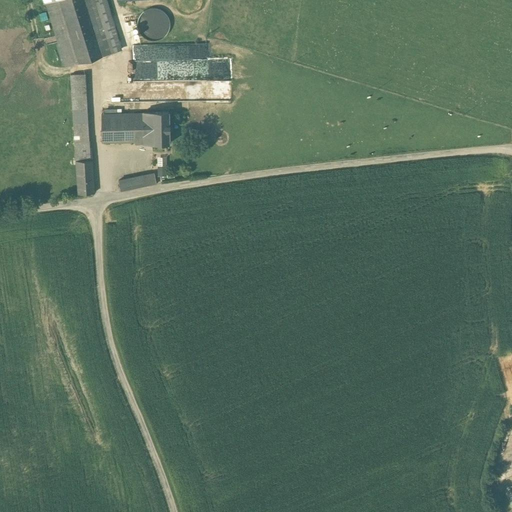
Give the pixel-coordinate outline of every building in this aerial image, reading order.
[(106,0),(60,0),(79,60),(121,47),(106,0)] [(148,37),(153,37),(158,36),(163,34),(166,29),(167,25),(167,19),(165,15),(161,11),(157,9),(152,8),(147,9),(142,12),(139,16),(138,21),(138,26),(140,31),(144,35),(148,37)] [(192,101),(231,101),(231,57),(208,57),(208,43),(136,44),(136,60),(166,60),(166,78),(192,78),(192,101)] [(71,76),(76,160),(95,159),(90,74),(71,76)] [(143,108),(143,113),(144,140),(169,139),(168,108),(143,108)] [(143,113),(104,115),(105,141),(144,140),(143,113)] [(95,159),(76,160),(78,193),(97,192),(95,159)] [(154,171),(121,178),(124,188),(156,182),(154,171)]
